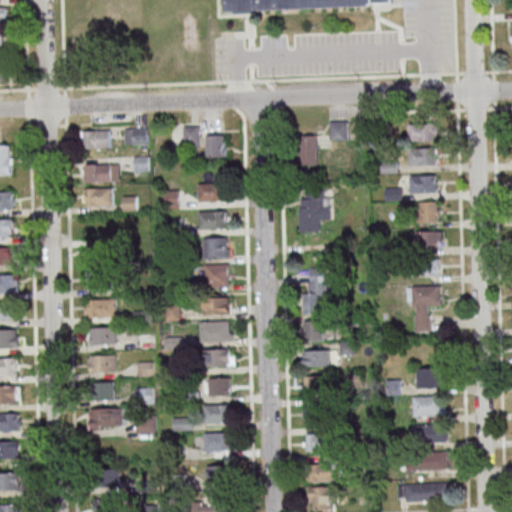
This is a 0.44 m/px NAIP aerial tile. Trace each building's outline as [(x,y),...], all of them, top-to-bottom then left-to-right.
[(392,0),(393,3),(373,3),(373,7),(264,11),(264,13),(235,14),(235,12),(226,13),(225,0),(392,0)] [(330,121),(330,140),(347,140),(347,121),(330,121)] [(409,141),(439,141),(439,124),(409,124),(409,141)] [(184,126),(184,146),(200,146),(200,126),(184,126)] [(148,128),(125,128),(125,145),(148,145),(148,128)] [(82,130),(82,148),(111,148),(111,130),(82,130)] [(206,157),(228,157),(228,134),(206,134),(206,157)] [(318,164),(318,135),(300,135),(300,164),(318,164)] [(0,175),(13,175),(13,145),(0,145),(0,175)] [(439,165),(439,148),(409,148),(409,165),(439,165)] [(148,156),(135,156),(135,170),(148,170),(148,156)] [(85,181),(120,181),(120,163),(85,163),(85,181)] [(410,175),(410,193),(438,192),(438,175),(410,175)] [(227,201),(227,182),(198,182),(198,201),(227,201)] [(84,205),(113,205),(113,187),(84,187),(84,205)] [(300,231),(321,231),(321,219),(329,219),(329,197),(323,197),(323,188),(300,187),(300,231)] [(0,209),(15,209),(15,191),(0,191),(0,209)] [(417,222),(439,222),(439,201),(417,201),(417,222)] [(200,229),(228,229),(228,210),(200,210),(200,229)] [(0,236),(14,237),(14,219),(0,219),(0,236)] [(110,220),(87,220),(87,238),(110,238),(110,220)] [(442,231),(417,231),(417,248),(442,248),(442,231)] [(204,258),(230,258),(230,237),(204,237),(204,258)] [(0,264),(14,265),(14,247),(0,247),(0,264)] [(440,276),(440,259),(414,259),(414,276),(440,276)] [(230,264),(206,264),(206,286),(230,286),(230,264)] [(304,313),(328,313),(327,268),(311,268),(311,292),(303,292),(304,313)] [(110,271),(87,271),(87,289),(110,289),(110,271)] [(18,274),(0,274),(0,292),(18,293),(18,274)] [(417,305),(417,331),(431,331),(431,306),(441,306),(442,286),(408,285),(408,305),(417,305)] [(205,297),(205,314),(230,314),(230,297),(205,297)] [(117,298),(88,298),(88,317),(117,317),(117,298)] [(0,319),(17,319),(17,302),(0,302),(0,319)] [(305,320),(305,341),(325,341),(325,320),(305,320)] [(231,341),(231,321),(201,321),(201,341),(231,341)] [(89,345),(117,345),(117,327),(89,327),(89,345)] [(0,348),(19,348),(19,329),(0,328),(0,348)] [(236,349),(206,349),(206,366),(236,366),(236,349)] [(332,366),(332,350),(305,350),(305,366),(332,366)] [(117,372),(117,354),(89,354),(89,372),(117,372)] [(0,357),(0,375),(19,376),(19,357),(0,357)] [(417,388),(444,388),(444,368),(417,368),(417,388)] [(305,392),(327,392),(327,376),(305,376),(305,392)] [(232,377),(208,377),(208,395),(232,395),(232,377)] [(93,400),(117,400),(117,381),(93,381),(93,400)] [(22,385),(0,385),(0,403),(22,403),(22,385)] [(447,396),(414,396),(414,416),(447,416),(447,396)] [(306,403),(306,423),(332,423),(332,403),(306,403)] [(205,423),(235,423),(235,404),(205,404),(205,423)] [(89,428),(127,428),(127,408),(89,408),(89,428)] [(21,413),(0,413),(0,430),(21,431),(21,413)] [(194,418),(175,418),(175,428),(194,428),(194,418)] [(448,424),(414,424),(414,442),(448,442),(448,424)] [(206,450),(233,450),(233,432),(206,432),(206,450)] [(306,450),(333,450),(333,433),(306,433),(306,450)] [(0,458),(20,458),(20,441),(0,440),(0,458)] [(449,452),(409,452),(409,470),(449,470),(449,452)] [(335,464),(310,464),(310,481),(335,481),(335,464)] [(231,465),(206,465),(206,483),(231,483),(231,465)] [(121,486),(121,469),(98,469),(98,486),(121,486)] [(22,472),(0,471),(0,490),(22,490),(22,472)] [(161,493),(161,481),(144,481),(144,493),(161,493)] [(399,501),(451,499),(451,482),(398,484),(399,501)] [(333,486),(310,486),(310,510),(333,510),(333,486)] [(193,511),(231,511),(231,495),(214,495),(214,504),(193,504),(193,511)] [(121,511),(121,499),(96,499),(95,511),(121,511)] [(0,511),(20,511),(21,503),(0,503),(0,511)]
